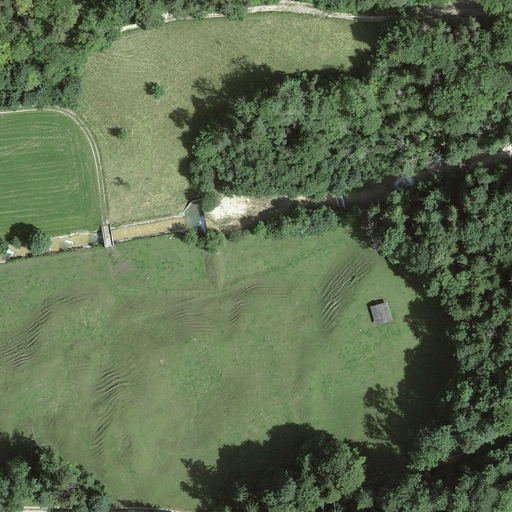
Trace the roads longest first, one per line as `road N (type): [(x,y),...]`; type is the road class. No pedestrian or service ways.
road 1 (track): [(511,9),(461,7),(415,18),(279,7),(190,14),(0,61)]
road 2 (track): [(296,511),(511,430)]
road 3 (track): [(0,110),(49,107),(82,124),(97,161),(105,224)]
road 4 (track): [(0,509),(161,511)]
